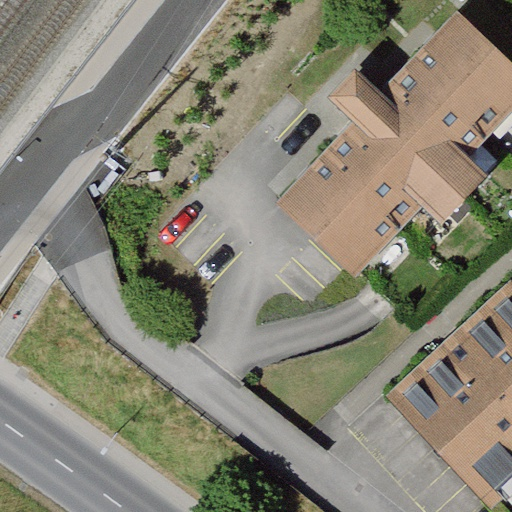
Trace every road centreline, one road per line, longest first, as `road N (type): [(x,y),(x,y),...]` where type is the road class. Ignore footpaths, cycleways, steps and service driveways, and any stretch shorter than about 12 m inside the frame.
road 1 (residential): [(37,176),(106,304),(371,511)]
road 2 (residential): [(37,176),(113,105),(196,0)]
road 3 (secondary): [(120,511),(0,421)]
